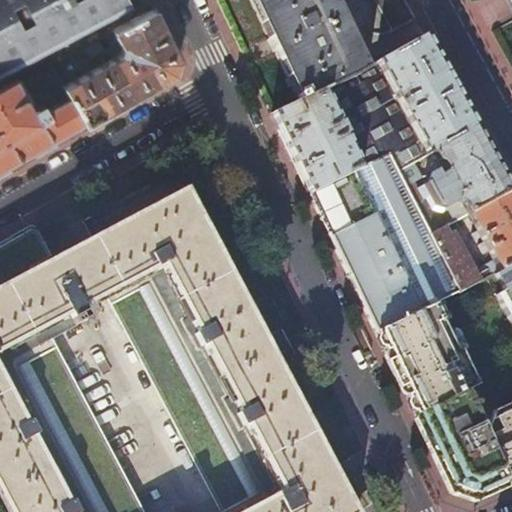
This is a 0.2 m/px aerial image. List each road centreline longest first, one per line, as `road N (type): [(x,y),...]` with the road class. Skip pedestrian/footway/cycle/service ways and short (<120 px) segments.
road 1 (residential): [(228,92),(427,511)]
road 2 (residential): [(0,217),(228,92)]
road 3 (residential): [(511,137),(436,0)]
